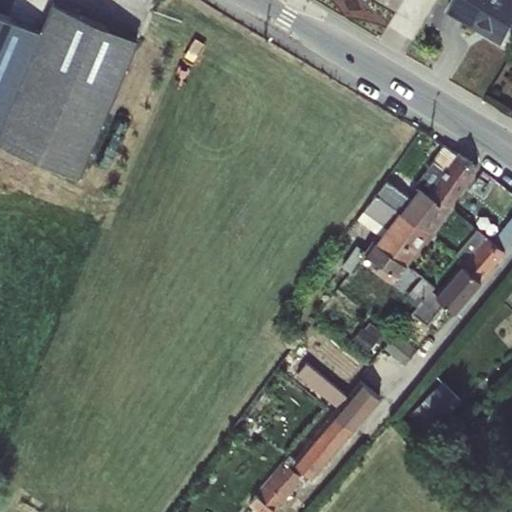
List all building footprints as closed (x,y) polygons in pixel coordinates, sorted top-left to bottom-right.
[(0,0),(0,147),(82,181),(142,35),(53,0),(13,0),(12,6),(0,0)] [(511,0),(450,0),(445,9),(502,40),(511,22),(511,0)] [(393,286),(480,165),(459,150),(430,190),(418,185),(410,195),(390,178),(371,201),(358,218),(362,221),(380,234),(366,253),(379,263),(373,271),(393,286)] [(511,214),(499,237),(511,244),(511,214)] [(505,249),(485,233),(436,293),(446,302),(456,309),(505,249)] [(436,284),(420,272),(403,296),(416,306),(414,313),(429,324),(446,302),(431,290),(436,284)] [(418,347),(396,331),(385,346),(406,362),(418,347)] [(444,376),(417,406),(436,423),(463,394),(444,376)] [(379,396),(359,380),(289,464),(283,462),(248,501),(260,511),(272,511),(303,478),(309,480),(379,396)]
